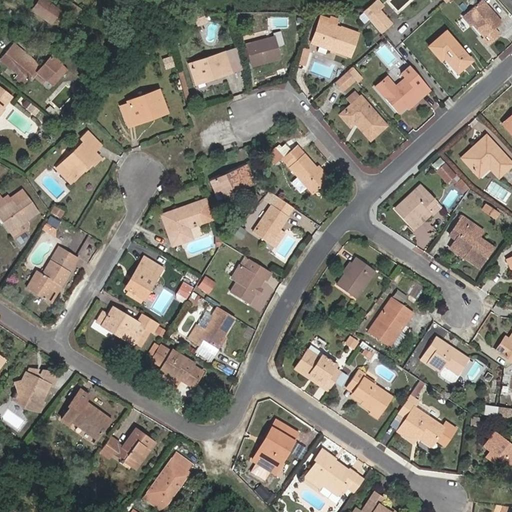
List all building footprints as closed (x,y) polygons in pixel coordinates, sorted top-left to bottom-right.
[(68,14),(63,10),(47,0),(38,0),(31,11),(51,24),(56,17),(63,22),(68,14)] [(378,9),(382,5),(377,0),(374,0),(372,2),(378,9)] [(498,36),(493,30),(500,24),(481,1),(466,14),(474,23),(472,25),(483,38),(481,40),(487,47),(498,36)] [(390,24),(378,9),(372,2),(362,11),(380,32),(390,24)] [(68,14),(74,18),(81,9),(72,3),(70,6),(67,4),(63,10),(68,14)] [(472,25),(474,23),(466,14),(462,17),(470,27),(472,25)] [(327,47),(349,55),(356,36),(319,23),(312,42),(318,44),(317,50),(325,53),(327,47)] [(271,33),(273,37),(247,44),(253,65),(278,57),(275,46),(282,44),(279,30),(271,33)] [(456,73),(470,61),(445,32),(428,46),(440,60),(443,57),(456,73)] [(42,85),(45,81),(59,64),(50,56),(41,67),(15,44),(1,59),(18,74),(15,78),(22,85),(31,75),(41,84),(42,85)] [(298,65),(306,67),(310,50),(303,48),(298,65)] [(231,71),(242,68),(238,49),(226,53),(231,71)] [(215,76),(231,71),(226,53),(190,64),(194,80),(204,77),(204,80),(207,79),(215,76)] [(167,67),(174,66),(172,57),(165,59),(167,67)] [(45,81),(52,86),(66,70),(64,68),(59,64),(45,81)] [(405,105),(419,94),(413,87),(421,80),(408,65),(400,72),(404,77),(394,85),(386,75),(374,86),(397,112),(405,105)] [(358,82),(362,78),(354,68),(349,72),(356,79),(358,82)] [(336,81),(343,89),(356,79),(349,72),(348,70),(336,81)] [(405,105),(407,108),(428,90),(421,80),(413,87),(419,94),(405,105)] [(0,112),(13,96),(0,85),(0,112)] [(164,115),(168,114),(160,90),(156,92),(164,115)] [(155,118),(164,115),(156,92),(127,102),(128,104),(121,107),(127,124),(154,114),(155,118)] [(372,139),(388,125),(362,95),(341,114),(353,127),(357,123),(372,139)] [(127,124),(128,128),(155,118),(154,114),(127,124)] [(511,114),(503,123),(511,133),(511,114)] [(91,164),(94,166),(100,158),(94,152),(101,146),(88,133),(81,140),(84,143),(62,164),(76,179),(85,170),(91,164)] [(501,175),(511,164),(511,163),(486,135),(474,146),(476,149),(464,160),(477,174),(489,162),(501,175)] [(328,180),(316,167),(297,145),(282,158),(313,193),(328,180)] [(462,157),(464,160),(476,149),(474,146),(462,157)] [(267,155),(274,163),(283,155),(276,148),(267,155)] [(489,167),(498,177),(501,175),(489,162),(477,174),(479,177),(489,167)] [(72,183),(76,179),(62,164),(58,169),(72,183)] [(85,170),(87,173),(94,166),(91,164),(85,170)] [(251,178),(246,165),(239,168),(244,181),(251,178)] [(328,180),(330,179),(318,166),(316,167),(328,180)] [(451,184),(456,179),(444,166),(438,171),(451,184)] [(220,187),(224,196),(253,183),(251,178),(244,181),(239,168),(228,173),(222,175),(211,179),(215,189),(220,187)] [(461,178),(454,183),(461,192),(468,187),(461,178)] [(433,213),(440,206),(421,185),(396,209),(412,226),(429,209),(433,213)] [(28,221),(26,219),(38,210),(29,197),(28,198),(22,188),(9,197),(7,195),(2,199),(5,203),(0,206),(0,217),(11,233),(28,221)] [(268,243),(277,230),(287,216),(286,215),(292,206),(278,197),(272,206),(271,205),(252,233),(268,243)] [(188,239),(184,229),(213,218),(207,199),(197,203),(198,206),(180,213),(179,210),(162,216),(172,245),(188,239)] [(197,203),(179,210),(180,213),(198,206),(197,203)] [(495,221),(500,215),(486,204),(481,211),(495,221)] [(412,226),(416,230),(433,213),(429,209),(412,226)] [(495,245),(481,236),(467,226),(471,220),(463,215),(450,234),(458,239),(456,242),(470,251),(469,253),(483,264),(495,245)] [(52,226),(53,227),(56,223),(50,218),(46,223),(52,226)] [(481,236),(485,229),(471,220),(467,226),(481,236)] [(11,233),(15,240),(29,229),(30,223),(28,221),(11,233)] [(47,233),(55,237),(55,229),(53,227),(52,226),(47,233)] [(268,243),(273,247),(282,233),(277,230),(268,243)] [(454,245),(468,255),(469,253),(470,251),(456,242),(454,245)] [(56,283),(60,286),(77,257),(60,246),(43,274),(37,271),(26,287),(46,299),(56,283)] [(336,285),(356,297),(374,268),(354,256),(349,263),(351,265),(345,275),(343,274),(336,285)] [(250,259),(246,257),(241,265),(245,268),(250,259)] [(163,269),(144,258),(132,277),(136,279),(129,291),(144,300),(163,269)] [(230,291),(247,303),(263,278),(264,279),(270,271),(250,259),(245,268),(241,265),(240,264),(231,277),(236,281),(230,291)] [(348,262),(341,272),(343,274),(345,275),(351,265),(349,263),(348,262)] [(125,289),(129,291),(136,279),(132,277),(125,289)] [(200,286),(208,291),(213,283),(205,278),(200,286)] [(46,299),(50,302),(60,286),(56,283),(46,299)] [(176,295),(185,300),(191,290),(182,285),(176,295)] [(393,293),(403,300),(407,293),(397,287),(393,293)] [(142,303),(144,300),(129,291),(127,294),(142,303)] [(187,302),(192,305),(197,297),(192,294),(187,302)] [(391,295),(370,328),(389,340),(403,318),(405,320),(413,309),(391,295)] [(187,339),(212,354),(216,348),(224,336),(235,317),(217,306),(211,316),(204,312),(187,339)] [(137,344),(142,347),(151,332),(153,333),(158,324),(142,315),(137,323),(128,316),(124,314),(113,307),(108,314),(102,324),(110,329),(111,326),(118,331),(117,333),(136,345),(137,344)] [(103,311),(96,321),(102,324),(108,314),(103,311)] [(389,340),(392,342),(405,320),(403,318),(389,340)] [(511,363),(511,332),(507,339),(504,344),(500,341),(494,351),(511,363)] [(448,381),(452,380),(467,359),(452,349),(451,351),(448,348),(449,346),(434,335),(423,350),(428,355),(424,360),(438,370),(439,374),(448,381)] [(216,348),(219,350),(226,338),(224,336),(216,348)] [(152,360),(154,362),(165,347),(161,344),(152,360)] [(327,384),(337,367),(339,364),(311,345),(295,368),(311,378),(313,375),(327,384)] [(195,385),(204,372),(194,365),(171,350),(165,347),(154,362),(161,366),(159,369),(172,377),(169,380),(168,382),(176,387),(180,380),(190,386),(192,383),(195,385)] [(194,365),(195,363),(172,348),(171,350),(194,365)] [(423,350),(419,356),(424,360),(428,355),(423,350)] [(311,378),(331,391),(343,372),(337,367),(327,384),(313,375),(311,378)] [(41,371),(30,368),(28,373),(37,378),(41,371)] [(384,413),(393,399),(364,380),(368,373),(361,368),(351,383),(357,388),(355,391),(366,398),(365,400),(376,408),(384,413)] [(159,369),(157,372),(169,380),(172,377),(159,369)] [(482,377),(486,380),(492,373),(488,370),(482,377)] [(52,386),(54,388),(58,380),(44,372),(40,380),(52,386)] [(45,404),(43,403),(52,386),(40,380),(37,378),(28,373),(23,382),(27,384),(22,393),(19,391),(17,394),(14,392),(12,397),(15,398),(14,401),(26,408),(28,405),(41,412),(45,404)] [(500,395),(507,396),(510,377),(502,376),(500,395)] [(23,382),(19,391),(22,393),(27,384),(23,382)] [(355,391),(354,393),(365,400),(366,398),(355,391)] [(448,420),(445,425),(415,406),(419,400),(410,394),(399,410),(408,416),(400,429),(417,440),(420,434),(422,431),(436,440),(438,437),(446,443),(457,426),(448,420)] [(71,419),(96,437),(109,420),(84,402),(76,412),(70,407),(62,419),(68,423),(71,419)] [(486,405),(485,413),(497,415),(498,406),(486,405)] [(498,406),(497,415),(509,416),(510,408),(498,406)] [(382,416),(384,413),(376,408),(374,410),(382,416)] [(254,460),(276,471),(292,437),(286,434),(290,427),(274,418),(265,437),(268,439),(262,451),(259,449),(254,460)] [(292,437),(296,430),(290,427),(286,434),(292,437)] [(127,455),(135,461),(145,447),(149,450),(155,442),(136,428),(122,445),(111,437),(101,451),(109,456),(111,452),(122,460),(127,455)] [(434,443),(436,440),(422,431),(420,434),(434,443)] [(505,461),(511,465),(511,463),(511,445),(495,433),(485,446),(492,451),(505,461)] [(265,437),(259,449),(262,451),(268,439),(265,437)] [(351,464),(349,467),(334,457),(335,454),(322,445),(315,455),(317,456),(309,469),(322,479),(324,476),(341,488),(343,485),(346,488),(349,483),(357,469),(358,469),(351,464)] [(122,460),(134,469),(149,450),(145,447),(135,461),(127,455),(122,460)] [(487,457),(500,467),(505,461),(492,451),(487,457)] [(165,503),(168,505),(188,475),(186,474),(192,465),(176,453),(170,462),(172,464),(151,493),(165,503)] [(334,457),(349,467),(351,464),(335,454),(334,457)] [(143,499),(159,511),(165,503),(151,493),(172,464),(170,462),(143,499)] [(338,491),(341,488),(324,476),(322,479),(309,469),(306,473),(321,484),(323,481),(338,491)] [(349,483),(356,488),(365,475),(357,469),(349,483)] [(387,495),(379,488),(371,499),(379,505),(383,501),(387,495)] [(394,511),(395,511),(388,505),(383,501),(379,505),(371,499),(364,508),(361,511),(394,511)] [(399,511),(401,510),(390,502),(388,505),(395,511),(394,511),(399,511)]
